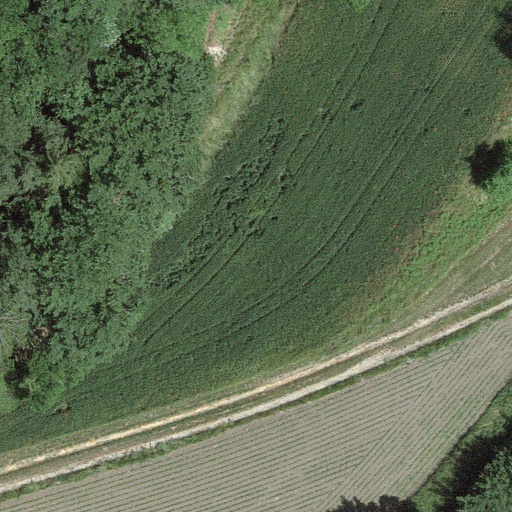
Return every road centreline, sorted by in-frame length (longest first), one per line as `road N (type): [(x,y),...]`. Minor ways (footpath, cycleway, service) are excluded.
road 1 (track): [(511,299),(347,375),(511,239)]
road 2 (track): [(0,490),(347,375)]
